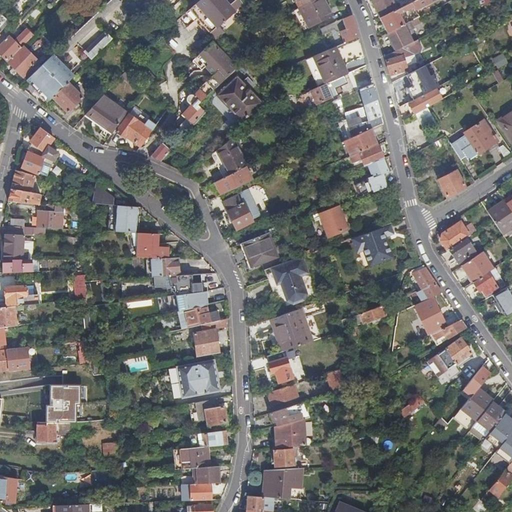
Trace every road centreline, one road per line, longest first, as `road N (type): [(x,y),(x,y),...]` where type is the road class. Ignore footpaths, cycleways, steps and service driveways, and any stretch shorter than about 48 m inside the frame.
road 1 (residential): [(354,0),(415,227)]
road 2 (residential): [(222,260),(192,186),(123,156),(95,161)]
road 3 (residential): [(415,227),(511,374)]
road 4 (unclassified): [(222,260),(236,297),(242,421)]
road 5 (unclassified): [(95,161),(222,260)]
road 6 (unknown): [(141,164),(167,110),(178,30)]
